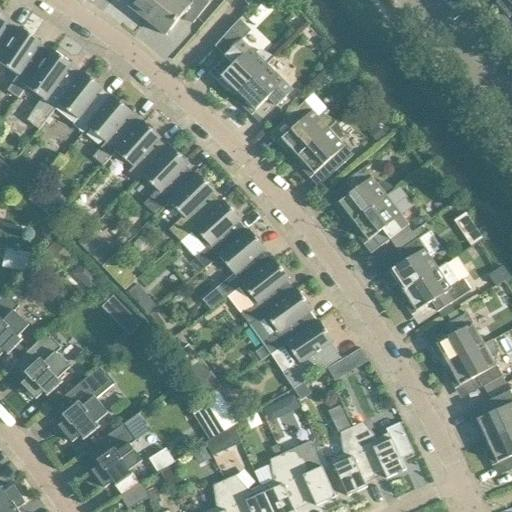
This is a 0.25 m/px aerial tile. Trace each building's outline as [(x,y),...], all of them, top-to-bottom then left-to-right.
[(134,0),(129,6),(148,21),(164,0),(134,0)] [(180,0),(164,0),(148,21),(167,36),(183,16),(193,24),(210,3),(206,0),(190,0),(187,5),(180,0)] [(511,0),(499,0),(496,3),(503,10),(511,2),(511,0)] [(511,2),(503,10),(509,18),(511,15),(511,2)] [(0,59),(20,31),(19,31),(20,30),(9,24),(10,21),(0,14),(0,59)] [(52,52),(51,52),(41,45),(42,42),(21,28),(20,30),(19,31),(20,31),(0,59),(0,62),(19,75),(8,91),(19,99),(27,87),(26,86),(52,52)] [(236,96),(237,96),(268,65),(268,64),(274,57),(271,55),(267,53),(265,52),(263,51),(260,50),(257,53),(242,39),(232,30),(215,48),(225,56),(234,65),(217,82),(227,92),(231,87),(238,94),(236,96)] [(82,75),(72,67),(73,65),(53,50),(51,52),(52,52),(26,86),(27,87),(43,99),(27,122),(39,131),(55,110),(56,110),(57,109),(56,108),(82,75)] [(282,112),(300,96),(269,65),(268,65),(237,96),(237,97),(239,95),(246,102),(242,106),(252,116),(269,99),(282,112)] [(112,99),(112,98),(102,91),(104,88),(84,73),(82,75),(56,108),(57,109),(75,123),(73,124),(84,133),(88,128),(88,127),(112,99)] [(141,123),(131,115),(133,113),(113,96),(112,98),(112,99),(88,127),(88,128),(106,143),(93,158),(104,166),(116,151),(141,124),(141,123)] [(297,159),(329,129),(336,122),(334,120),(332,118),(331,118),(328,117),(325,115),(323,115),(320,114),(318,116),(305,102),(287,118),(295,127),(278,143),(287,153),(291,149),(298,156),(296,158),(297,159)] [(169,149),(159,140),(161,138),(143,121),(141,123),(141,124),(116,151),(133,167),(129,172),(139,181),(144,177),(143,176),(169,149)] [(336,122),(329,129),(297,159),(299,157),(305,165),(301,169),(310,179),(328,163),(336,171),(354,155),(340,141),(343,138),(343,135),(342,133),(342,132),(342,131),(340,128),(338,125),(336,122)] [(377,125),(370,132),(378,140),(385,134),(377,125)] [(196,176),(187,167),(189,165),(171,147),(169,149),(143,176),(144,177),(158,190),(144,204),(156,216),(170,202),(169,202),(196,176)] [(352,223),(387,197),(395,190),(393,188),(391,186),(390,186),(387,184),(384,183),(382,182),(380,181),(377,183),(365,168),(346,182),(353,192),(334,206),(343,217),(348,214),(354,221),(352,223)] [(222,203),(214,194),(216,192),(198,174),(196,176),(169,202),(170,202),(183,217),(169,230),(181,242),(191,232),(191,231),(223,204),(222,203)] [(50,186),(34,204),(51,218),(59,209),(51,202),(58,193),(50,186)] [(387,197),(352,223),(353,224),(354,223),(360,230),(356,234),(364,245),(383,230),(390,240),(395,246),(414,232),(411,228),(402,216),(387,197)] [(248,232),(239,222),(241,220),(224,201),(222,203),(223,204),(191,231),(191,232),(207,249),(196,259),(197,260),(203,267),(205,269),(219,256),(248,232)] [(80,223),(70,235),(78,243),(89,231),(80,223)] [(47,225),(42,231),(52,240),(57,234),(47,225)] [(405,262),(385,275),(393,286),(398,283),(403,291),(401,293),(402,293),(439,269),(430,256),(439,250),(440,245),(431,231),(427,234),(422,226),(414,232),(395,246),(399,252),(405,262)] [(272,261),(264,251),(266,250),(250,230),(248,232),(219,256),(234,274),(204,300),(213,310),(239,288),(255,275),(273,262),(272,261)] [(78,243),(78,244),(102,267),(114,255),(89,231),(78,243)] [(477,231),(465,239),(470,247),(482,239),(477,231)] [(59,240),(42,258),(58,273),(75,255),(59,240)] [(7,251),(3,270),(22,274),(38,257),(7,251)] [(102,267),(125,291),(137,280),(114,255),(102,267)] [(197,260),(189,268),(194,273),(195,274),(203,267),(197,260)] [(295,292),(295,291),(288,281),(290,280),(274,260),(272,261),(273,262),(255,275),(239,288),(254,306),(242,315),(250,326),(262,317),(261,316),(296,292),(295,292)] [(439,269),(402,293),(402,294),(404,292),(409,300),(404,304),(412,315),(432,302),(439,312),(450,304),(471,290),(464,280),(459,283),(447,264),(439,269)] [(500,268),(489,275),(496,286),(507,279),(500,268)] [(134,284),(126,291),(133,299),(142,291),(134,284)] [(317,323),(318,322),(310,312),(313,311),(298,290),(295,291),(295,292),(296,292),(261,316),(262,317),(275,336),(263,344),(265,347),(270,354),(271,355),(283,347),(282,346),(318,323),(317,323)] [(0,356),(6,350),(9,353),(8,355),(8,356),(23,340),(22,339),(21,341),(18,338),(30,325),(15,311),(19,306),(5,292),(0,297),(0,356)] [(450,304),(439,312),(442,318),(454,310),(450,304)] [(162,307),(151,315),(160,328),(171,320),(162,307)] [(457,310),(448,315),(452,322),(461,317),(457,310)] [(485,345),(468,313),(461,317),(452,322),(447,325),(453,335),(432,347),(438,359),(444,356),(449,364),(446,366),(447,366),(485,345)] [(324,369),(341,358),(332,344),(334,342),(320,321),(318,322),(317,323),(318,323),(282,346),(283,347),(296,366),(283,374),(294,390),(324,369)] [(135,324),(128,334),(135,338),(141,329),(135,324)] [(63,382),(62,381),(61,383),(58,380),(71,368),(57,353),(62,348),(48,333),(12,367),(13,368),(14,367),(23,376),(26,373),(29,377),(22,384),(37,400),(46,391),(48,394),(47,396),(47,397),(63,382)] [(149,356),(159,348),(147,334),(137,342),(149,356)] [(494,340),(485,345),(447,366),(447,367),(449,366),(454,374),(448,377),(455,389),(476,378),(482,388),(484,387),(503,377),(493,360),(497,358),(497,355),(498,353),(498,351),(498,349),(497,348),(497,346),(496,343),(495,341),(494,340)] [(177,353),(189,369),(201,360),(189,344),(177,353)] [(265,347),(257,353),(262,360),(270,354),(265,347)] [(201,360),(189,369),(200,383),(208,396),(218,390),(221,387),(212,374),(201,360)] [(342,360),(328,368),(336,381),(350,373),(342,360)] [(60,418),(64,416),(67,420),(59,426),(73,443),(82,435),(85,438),(83,440),(84,441),(101,427),(100,426),(98,428),(95,425),(109,414),(96,398),(115,382),(107,373),(105,374),(101,368),(51,408),(51,409),(53,408),(60,418)] [(503,377),(484,387),(487,393),(506,384),(503,377)] [(303,384),(297,390),(304,397),(310,391),(303,384)] [(208,396),(204,399),(224,431),(239,422),(218,390),(208,396)] [(511,430),(511,394),(510,391),(489,401),(494,412),(472,422),(478,435),(484,432),(488,441),(485,442),(486,442),(511,430)] [(277,404),(265,410),(271,422),(282,416),(277,404)] [(138,415),(85,453),(86,454),(87,453),(94,463),(98,461),(101,465),(93,471),(105,489),(115,481),(118,485),(116,486),(116,487),(117,487),(122,495),(140,484),(134,475),(133,474),(131,475),(129,472),(143,462),(131,445),(150,431),(138,415)] [(377,439),(363,422),(352,428),(373,474),(383,469),(387,479),(406,470),(402,459),(414,453),(400,423),(386,429),(388,433),(377,439)] [(363,478),(373,474),(352,428),(341,433),(344,454),(331,459),(348,497),(368,488),(363,478)] [(511,430),(486,442),(486,443),(488,442),(492,451),(487,453),(492,466),(511,456),(511,430)] [(207,443),(210,450),(218,446),(215,438),(207,443)] [(282,455),(303,502),(313,497),(317,506),(336,498),(311,442),(282,455)] [(167,448),(150,458),(158,471),(175,461),(167,448)] [(205,449),(194,454),(197,461),(209,456),(205,449)] [(271,465),(255,472),(262,486),(273,511),(295,511),(293,506),(303,502),(282,455),(270,460),(271,465)] [(273,511),(262,486),(250,492),(236,476),(225,481),(239,511),(273,511)] [(239,511),(225,481),(213,486),(217,507),(205,511),(239,511)] [(122,495),(120,496),(129,510),(150,497),(148,493),(142,483),(140,484),(122,495)] [(24,511),(23,511),(19,511),(18,509),(26,503),(14,486),(4,492),(2,489),(4,488),(3,487),(0,488),(0,511),(24,511)] [(378,506),(390,502),(384,486),(372,490),(378,506)] [(156,489),(148,493),(150,497),(156,511),(162,511),(158,503),(158,502),(159,497),(156,489)]
